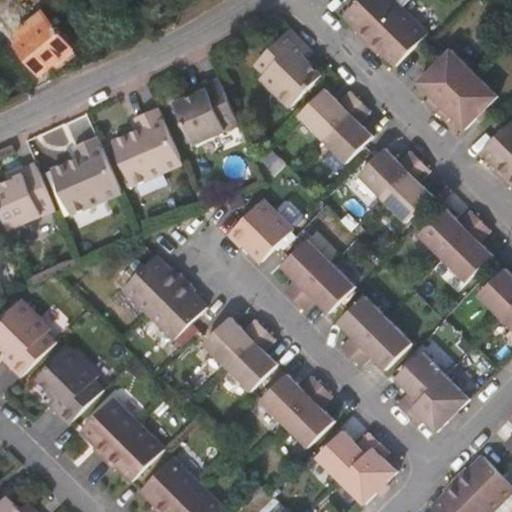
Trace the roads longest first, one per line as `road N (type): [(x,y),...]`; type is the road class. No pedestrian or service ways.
road 1 (residential): [(511,219),(302,0)]
road 2 (residential): [(433,465),(257,291),(210,263)]
road 3 (residential): [(242,0),(0,120)]
road 4 (residential): [(0,415),(95,511)]
